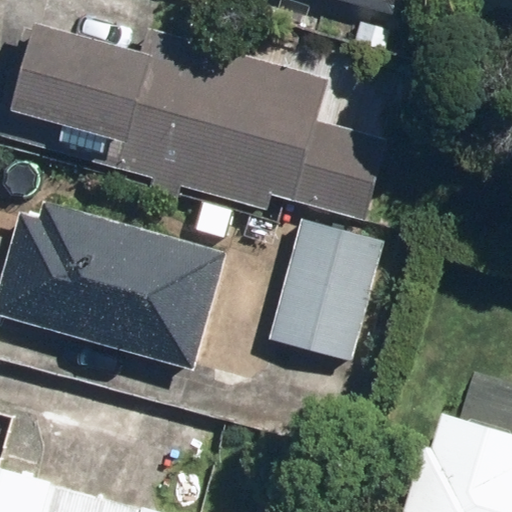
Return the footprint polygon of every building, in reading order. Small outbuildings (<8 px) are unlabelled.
[(326,0),(399,19),(404,0),(326,0)] [(390,142),(319,122),(330,80),(152,32),(145,56),(42,28),(41,34),(28,30),(20,60),(0,131),(0,138),(11,142),(10,145),(154,184),(152,191),(184,199),(186,190),(272,214),(276,198),(368,223),(390,142)] [(0,318),(196,374),(231,255),(47,202),(42,217),(25,213),(20,230),(7,226),(0,249),(0,318)] [(303,223),(273,342),(359,364),(389,245),(303,223)] [(511,511),(511,438),(439,416),(410,511),(511,511)] [(147,511),(0,471),(0,511),(147,511)]
